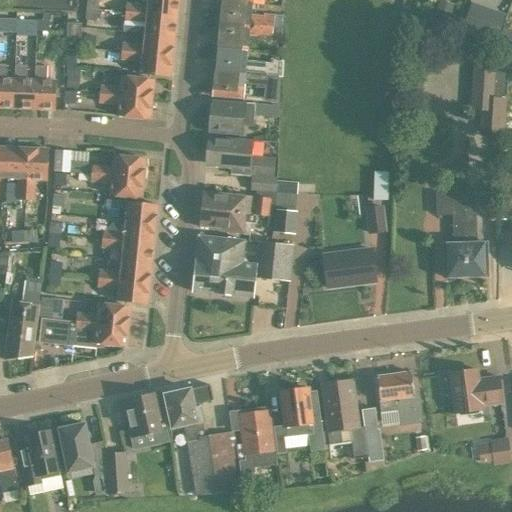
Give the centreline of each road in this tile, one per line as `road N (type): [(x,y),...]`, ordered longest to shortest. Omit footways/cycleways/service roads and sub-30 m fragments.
road 1 (residential): [(173,373),(511,318)]
road 2 (residential): [(173,373),(192,165),(182,134)]
road 3 (residential): [(182,134),(0,124)]
road 4 (residential): [(0,409),(173,373)]
road 5 (residential): [(182,134),(199,0)]
